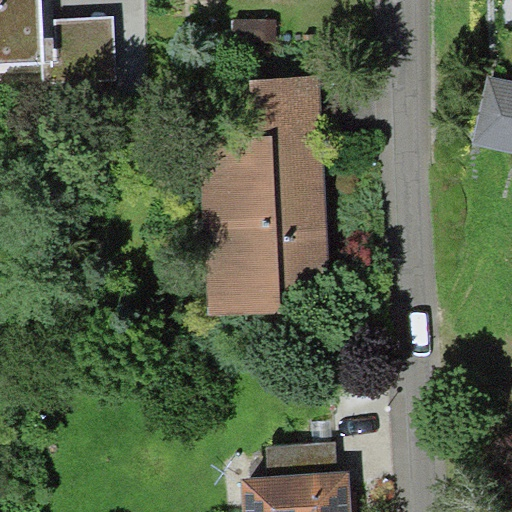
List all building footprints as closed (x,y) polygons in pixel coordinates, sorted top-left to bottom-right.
[(40,0),(0,0),(0,62),(43,61),(41,19),(40,0)] [(112,16),(41,19),(43,61),(44,86),(115,83),(112,16)] [(511,89),(486,83),(472,142),(511,150),(511,89)] [(219,307),(319,301),(312,169),(297,170),(295,141),(311,141),(308,86),(247,89),(250,145),(211,147),(211,151),(223,150),(224,178),(212,178),(219,307)] [(332,479),(331,444),(261,448),(263,483),(242,484),(243,511),(339,511),(338,479),(332,479)]
